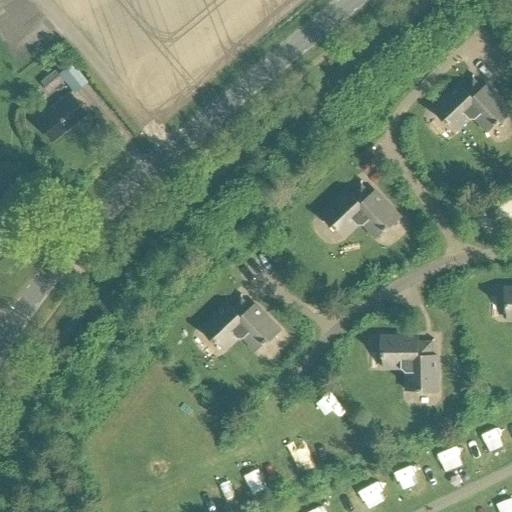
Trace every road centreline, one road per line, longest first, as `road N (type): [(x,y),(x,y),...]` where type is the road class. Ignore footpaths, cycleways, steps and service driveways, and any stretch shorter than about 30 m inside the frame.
road 1 (tertiary): [(0,344),(68,250),(120,195),(353,0)]
road 2 (unknown): [(486,15),(376,115),(457,250)]
